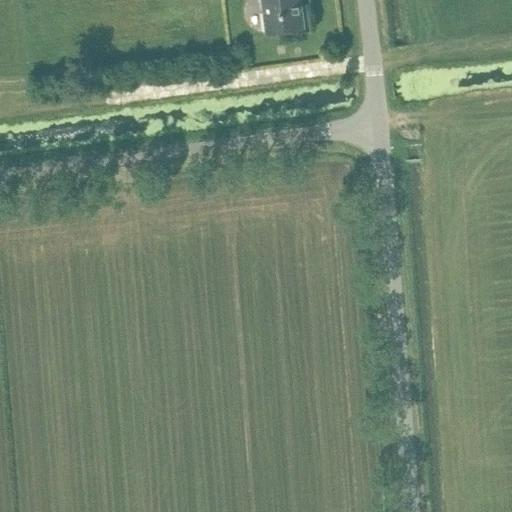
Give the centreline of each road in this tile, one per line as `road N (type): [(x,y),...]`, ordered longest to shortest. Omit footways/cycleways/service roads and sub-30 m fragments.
road 1 (unclassified): [(411,511),(379,130)]
road 2 (unclassified): [(0,176),(379,130)]
road 3 (unclassified): [(379,130),(363,0)]
